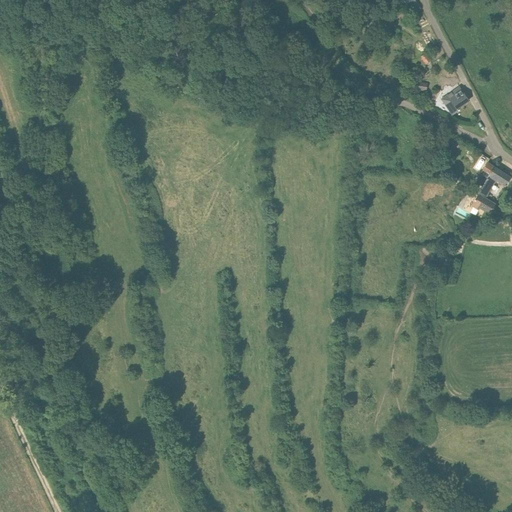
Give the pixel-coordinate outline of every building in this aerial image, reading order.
[(368,15),(364,22),(371,26),(374,19),(368,15)] [(426,64),(431,61),(426,53),(422,56),(420,57),(425,64),(426,64)] [(415,91),(426,92),(427,83),(416,81),(415,91)] [(468,101),(459,87),(442,99),(452,115),(458,111),(456,108),(468,101)] [(487,178),(494,167),(487,163),(480,174),(487,178)] [(505,186),(511,178),(494,167),(487,178),(478,194),(484,198),(495,180),(505,186)] [(495,204),(484,198),(478,194),(472,203),(490,213),(495,204)] [(438,280),(450,281),(451,259),(440,259),(438,280)]
